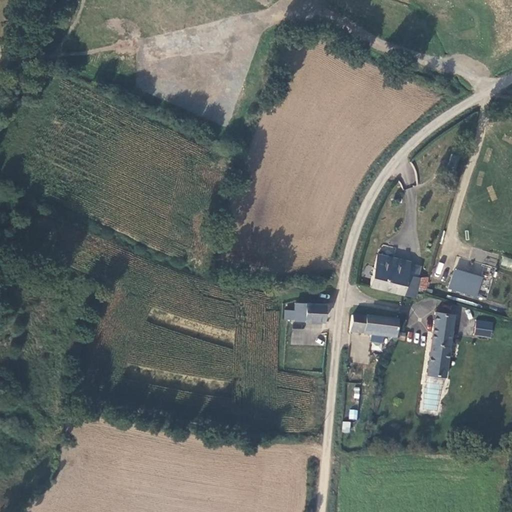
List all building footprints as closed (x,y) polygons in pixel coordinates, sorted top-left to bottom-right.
[(485,264),(495,267),(497,256),(473,251),(471,260),(458,258),(456,268),(483,273),(485,264)] [(372,254),(364,285),(397,292),(413,296),(414,290),(417,278),(416,277),(404,275),(405,263),(405,262),(372,254)] [(500,266),(511,267),(511,264),(511,257),(501,256),(500,266)] [(405,263),(404,275),(416,277),(419,267),(405,263)] [(426,280),(417,278),(414,290),(425,293),(426,280)] [(482,286),(453,278),(449,291),(477,299),(482,286)] [(290,317),(320,318),(319,302),(290,301),(290,317)] [(395,319),(345,311),(345,329),(392,338),(394,331),(395,319)] [(434,311),(423,379),(443,380),(452,315),(434,311)] [(491,324),(475,321),(473,337),(489,339),(491,324)] [(349,409),(348,419),(357,419),(358,410),(349,409)] [(350,433),(350,421),(342,421),(341,433),(350,433)]
